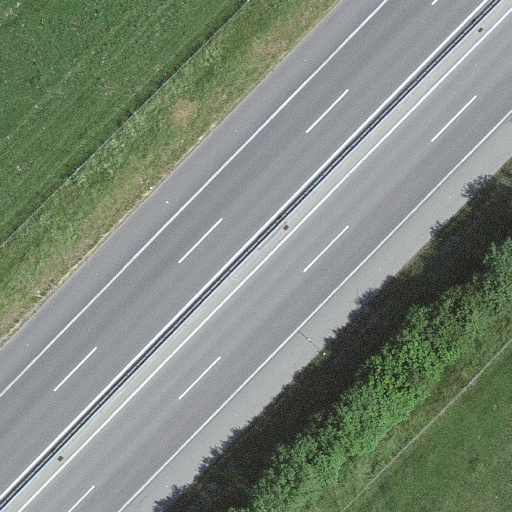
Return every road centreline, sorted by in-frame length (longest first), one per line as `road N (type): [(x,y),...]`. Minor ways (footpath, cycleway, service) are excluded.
road 1 (motorway): [(71,511),(511,62)]
road 2 (motorway): [(436,0),(0,445)]
